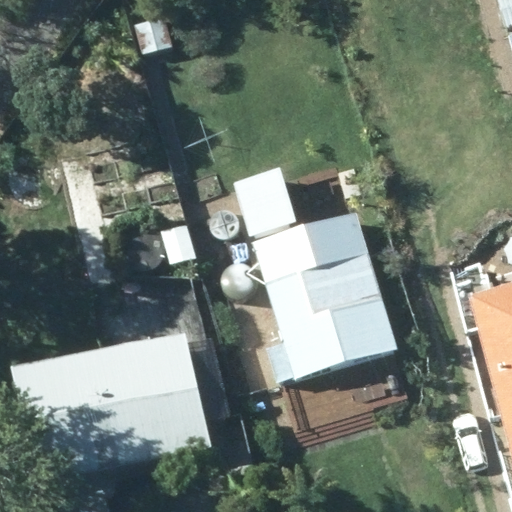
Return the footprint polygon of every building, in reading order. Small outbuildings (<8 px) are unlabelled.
[(511,0),(493,0),(506,45),(511,43),(511,0)] [(474,3),(418,21),(431,58),(486,40),(474,3)] [(289,227),(276,191),(246,201),(257,237),(289,227)] [(261,244),(290,346),(271,351),(280,387),(403,352),(374,250),(334,261),(324,226),(261,244)] [(511,290),(482,299),(511,404),(511,443),(504,446),(511,473),(511,290)] [(130,311),(138,348),(8,378),(35,499),(48,496),(52,511),(116,511),(137,478),(210,462),(204,437),(234,432),(218,357),(194,363),(181,300),(130,311)]
